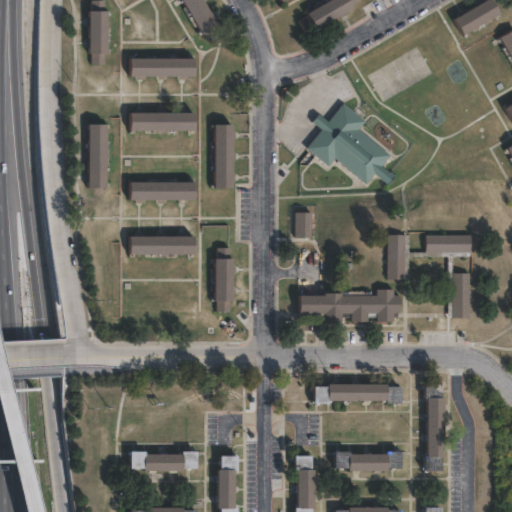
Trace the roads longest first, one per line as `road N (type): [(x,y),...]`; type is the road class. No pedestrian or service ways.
road 1 (motorway): [(66,511),(19,0)]
road 2 (motorway): [(10,511),(1,288),(6,0)]
road 3 (residential): [(61,358),(454,355),(473,358),(511,394)]
road 4 (residential): [(268,72),(267,511)]
road 5 (residential): [(90,356),(68,255),(54,123)]
road 6 (residential): [(268,72),(343,47),(423,0)]
road 7 (residential): [(54,123),(55,0)]
